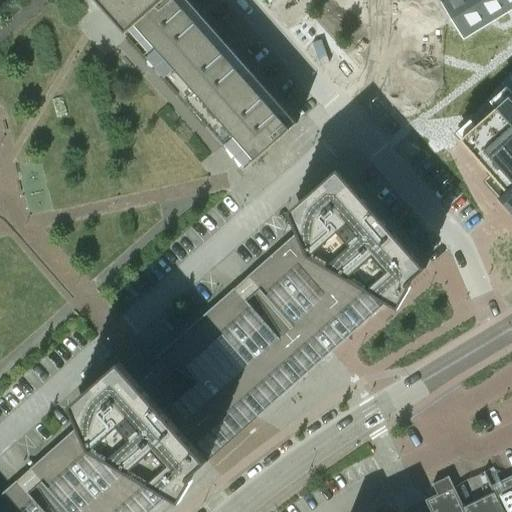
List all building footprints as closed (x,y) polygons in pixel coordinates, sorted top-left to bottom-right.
[(96,0),(115,21),(246,169),(297,124),(187,0),(96,0)] [(471,0),(439,0),(449,15),(451,14),(464,35),(485,22),(471,0)] [(498,0),(471,0),(485,22),(504,10),(498,0)] [(511,0),(498,0),(504,10),(511,5),(511,0)] [(481,122),(460,141),(506,192),(498,198),(511,213),(511,94),(494,111),(481,122)] [(297,233),(156,358),(258,418),(387,303),(398,310),(411,288),(408,285),(425,269),(337,170),(288,213),(297,233)] [(0,511),(150,511),(169,496),(180,502),(193,481),(190,477),(207,462),(129,374),(119,362),(70,405),(77,420),(79,425),(0,495),(0,511)] [(511,511),(511,475),(509,477),(500,482),(491,486),(484,472),(483,472),(498,503),(502,511),(465,511),(448,476),(432,484),(437,495),(425,500),(430,511),(511,511)]
